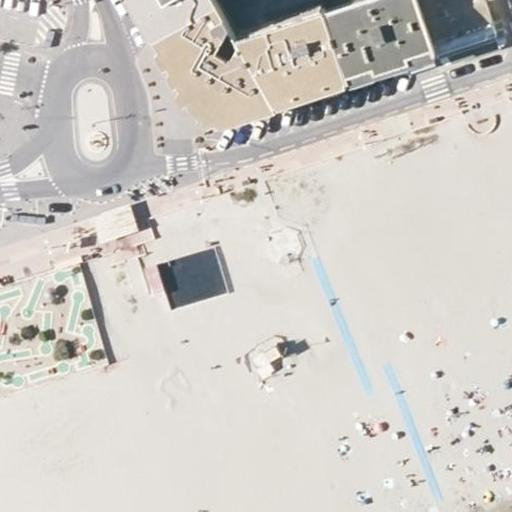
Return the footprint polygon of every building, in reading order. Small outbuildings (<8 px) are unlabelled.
[(216,2),(215,0),(132,0),(153,37),(216,2)] [(356,0),(352,2),(355,9),(327,18),(346,79),(433,52),(416,0),(356,0)] [(416,0),(433,52),(495,32),(483,0),(416,0)] [(215,120),(273,102),(234,34),(216,2),(153,37),(193,109),(215,120)] [(355,9),(352,2),(324,11),(327,18),(355,9)] [(324,11),(322,5),(234,34),(273,102),(346,79),(327,18),(324,11)] [(137,226),(131,207),(128,205),(96,216),(102,239),(136,228),(137,226)] [(293,271),(304,242),(285,234),(273,263),(293,271)] [(159,312),(180,307),(170,263),(149,267),(159,312)] [(257,369),(277,384),(295,359),(275,344),(257,369)]
